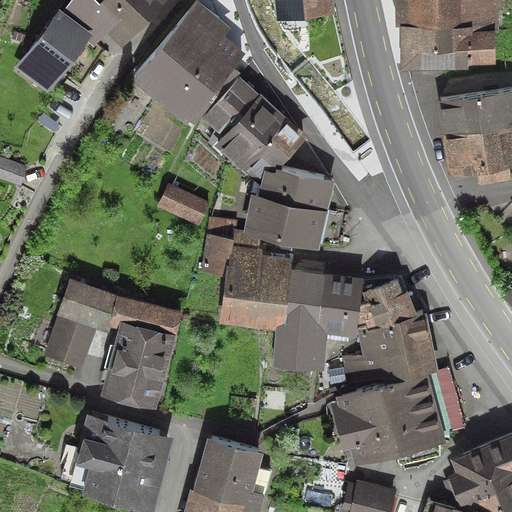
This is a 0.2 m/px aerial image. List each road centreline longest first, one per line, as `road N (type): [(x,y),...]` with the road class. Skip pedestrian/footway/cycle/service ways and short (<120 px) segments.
road 1 (residential): [(239,0),(257,51),(362,221),(392,229),(435,214)]
road 2 (residential): [(0,280),(44,185),(170,0)]
road 3 (secondary): [(435,214),(406,153),(363,0)]
road 4 (secondary): [(511,346),(435,214)]
